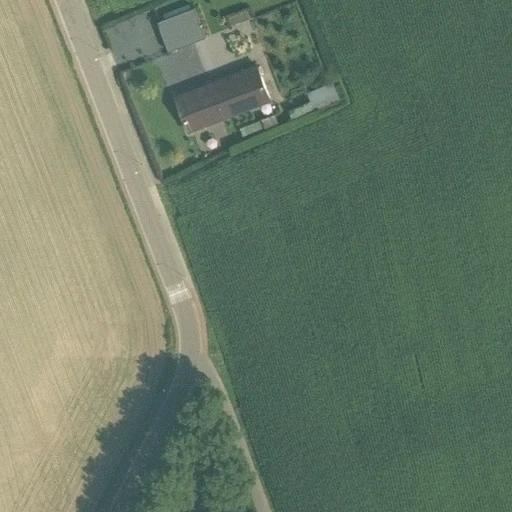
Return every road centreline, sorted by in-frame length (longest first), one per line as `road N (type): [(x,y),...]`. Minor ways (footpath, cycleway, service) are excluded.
road 1 (unclassified): [(197,336),(66,0)]
road 2 (residential): [(114,511),(197,336)]
